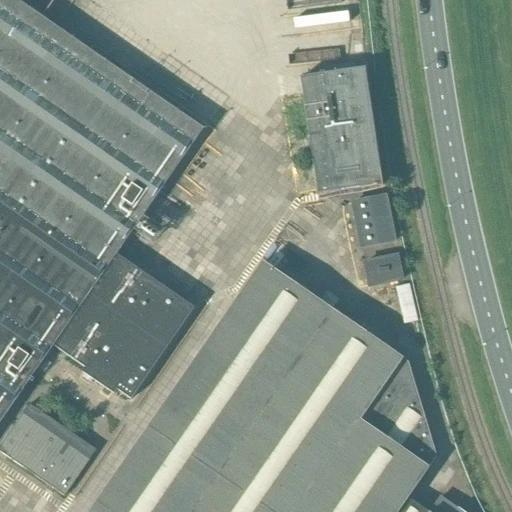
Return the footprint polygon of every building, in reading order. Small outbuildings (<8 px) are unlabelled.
[(15,0),(0,0),(0,424),(24,389),(54,347),(85,368),(82,373),(114,395),(117,391),(131,400),(194,309),(117,255),(204,130),(15,0)] [(300,78),(317,195),(382,185),(365,69),(300,78)] [(350,202),(360,250),(396,242),(387,195),(350,202)] [(362,262),(367,289),(404,282),(398,254),(362,262)] [(408,363),(403,359),(262,262),(89,511),(462,511),(440,497),(429,511),(427,511),(408,498),(436,457),(408,363)] [(29,405),(0,446),(0,452),(64,497),(96,451),(29,405)]
